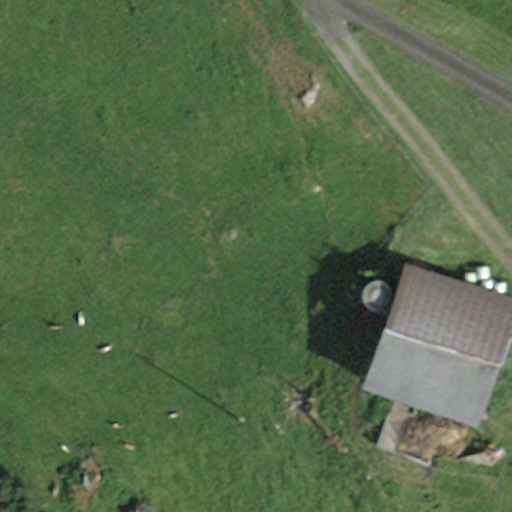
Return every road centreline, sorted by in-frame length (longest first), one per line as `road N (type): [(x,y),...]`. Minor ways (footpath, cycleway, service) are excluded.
road 1 (track): [(310,0),(511,260)]
road 2 (track): [(511,101),(326,0)]
